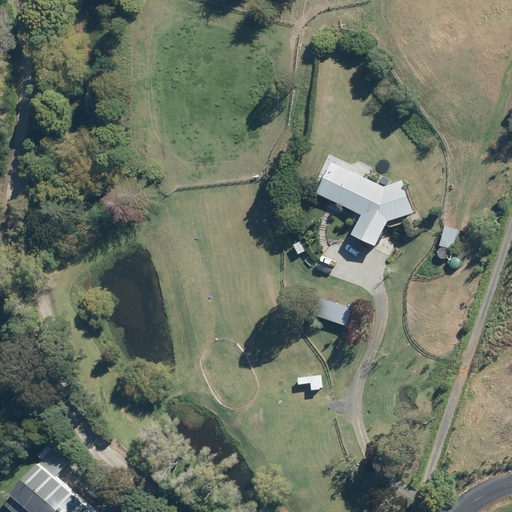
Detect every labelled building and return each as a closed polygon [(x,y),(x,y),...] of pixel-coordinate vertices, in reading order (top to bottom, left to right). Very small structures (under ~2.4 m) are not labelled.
[(337,164),(323,194),(371,217),(363,236),(387,247),(398,222),(421,214),(409,182),(390,188),(337,164)] [(450,226),(444,245),(458,249),(464,231),(450,226)] [(328,288),(337,291),(340,283),(330,280),(328,288)] [(324,298),(318,315),(353,327),(359,310),(324,298)] [(43,456),(48,460),(11,503),(21,511),(110,511),(123,497),(78,459),(75,462),(53,444),(43,456)] [(42,444),(35,450),(40,456),(47,450),(42,444)]
